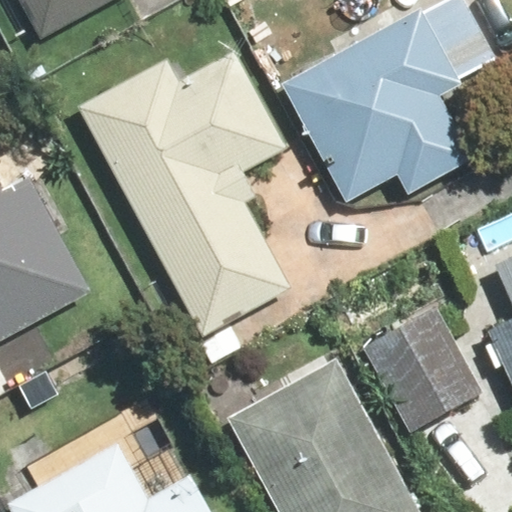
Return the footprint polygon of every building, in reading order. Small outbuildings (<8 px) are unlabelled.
[(17,0),(39,40),(112,0),(17,0)] [(461,0),(437,0),(278,88),(343,207),(396,178),(407,199),(478,161),(448,106),(503,76),(461,0)] [(75,112),(214,365),(244,348),(231,323),(291,290),(245,206),(254,201),(240,176),(287,151),(234,53),(178,84),(166,61),(75,112)] [(50,170),(23,122),(0,134),(0,340),(88,292),(28,182),(50,170)] [(438,310),(360,354),(406,436),(485,391),(438,310)] [(511,322),(489,333),(511,388),(511,322)] [(334,364),(225,425),(274,511),(372,511),(407,493),(334,364)] [(210,511),(159,422),(36,492),(9,444),(0,449),(0,503),(5,511),(210,511)]
